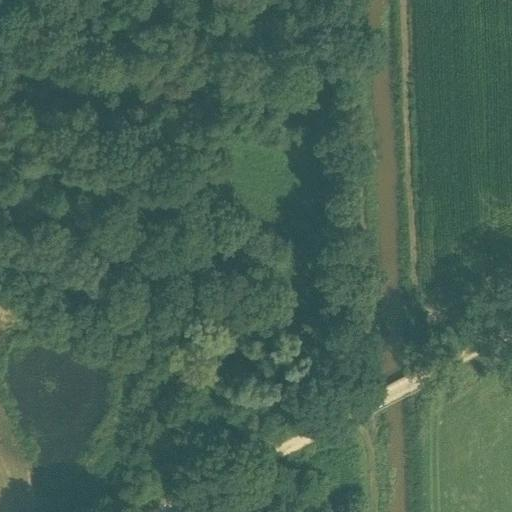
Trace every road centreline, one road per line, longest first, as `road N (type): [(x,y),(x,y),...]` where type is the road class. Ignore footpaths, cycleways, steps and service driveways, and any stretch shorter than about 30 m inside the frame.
road 1 (track): [(434,511),(443,369),(417,334),(401,0)]
road 2 (track): [(169,511),(511,334)]
